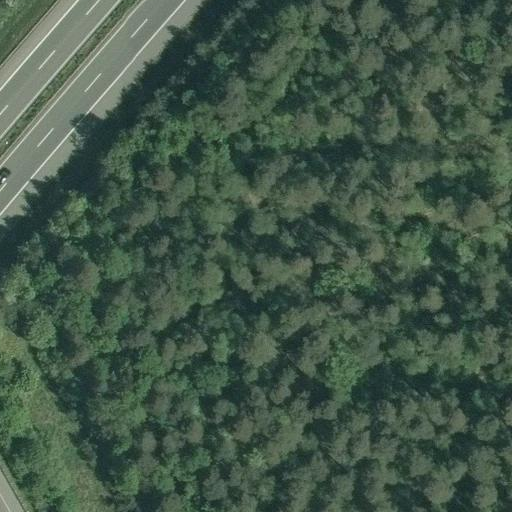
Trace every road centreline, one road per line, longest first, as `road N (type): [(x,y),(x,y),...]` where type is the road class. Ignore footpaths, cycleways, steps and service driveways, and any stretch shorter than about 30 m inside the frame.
road 1 (motorway): [(0,191),(169,0)]
road 2 (motorway): [(99,0),(0,113)]
